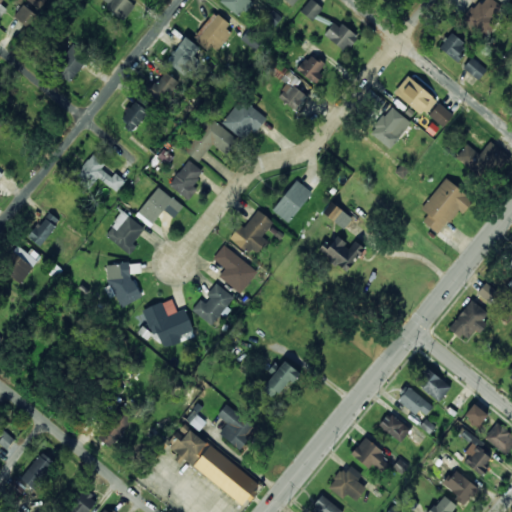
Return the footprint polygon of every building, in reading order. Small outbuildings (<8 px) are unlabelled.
[(28,0),(41,8),(45,0),(28,0)] [(136,4),(129,0),(102,0),(101,3),(125,20),(136,4)] [(219,0),(239,17),(253,2),(250,0),(219,0)] [(310,0),(301,10),(312,20),(323,8),(313,0),(310,0)] [(484,34),(504,7),(493,0),(479,0),(465,20),(484,34)] [(14,16),(27,27),(37,15),(24,4),(14,16)] [(265,20),(274,27),(282,17),(273,10),(265,20)] [(234,31),(215,13),(194,36),(214,54),(234,31)] [(356,37),(335,20),(324,34),(345,51),(356,37)] [(439,50),(457,61),(467,44),(450,33),(439,50)] [(200,48),(186,37),(166,61),(185,76),(198,59),(194,56),(200,48)] [(71,82),(90,55),(73,44),(55,70),(71,82)] [(297,70),(315,85),(323,75),(319,72),(325,65),(310,53),(297,70)] [(478,80),(487,70),(472,57),(463,67),(478,80)] [(297,111),(307,96),(304,95),(311,85),(275,62),(269,73),(286,84),(277,98),(297,111)] [(148,92),(162,102),(178,82),(165,71),(148,92)] [(425,116),(437,99),(406,76),(394,93),(425,116)] [(266,118),(241,99),(222,123),(246,142),(266,118)] [(120,121),(134,131),(148,111),(135,101),(120,121)] [(453,115),(439,103),(429,115),(443,127),(453,115)] [(370,133),(389,149),(411,122),(391,106),(370,133)] [(238,141),(211,118),(184,150),(198,162),(213,144),(225,155),(238,141)] [(466,145),(456,158),(487,183),(507,157),(489,143),(479,155),(466,145)] [(75,177),(89,189),(98,178),(116,193),(124,183),(92,156),(75,177)] [(171,188),(189,197),(201,170),(184,161),(171,188)] [(440,237),(469,199),(443,180),(420,211),(427,216),(421,223),(440,237)] [(311,195),(296,181),(271,209),(286,223),(311,195)] [(137,212),(151,224),(163,211),(171,219),(181,208),(159,188),(137,212)] [(52,206),(66,217),(77,203),(63,192),(52,206)] [(261,237),(272,224),(255,210),(230,240),(253,259),(267,243),(261,237)] [(61,223),(47,212),(26,237),(39,247),(61,223)] [(128,254),(145,230),(121,213),(104,237),(128,254)] [(366,254),(358,244),(349,251),(337,236),(321,249),(341,274),(366,254)] [(37,262),(17,246),(0,266),(0,270),(18,285),(37,262)] [(257,273),(223,246),(212,258),(226,270),(220,277),(240,294),(257,273)] [(142,299),(123,261),(104,271),(122,309),(142,299)] [(489,304),(499,293),(487,282),(477,293),(489,304)] [(208,325),(234,302),(219,285),(192,308),(208,325)] [(258,314),(266,318),(270,310),(278,315),(289,295),(274,286),(258,314)] [(143,310),(158,349),(194,335),(184,310),(176,313),(171,300),(143,310)] [(448,329),(464,343),(487,315),(471,301),(448,329)] [(297,375),(286,362),(258,386),(269,399),(297,375)] [(437,403),(450,389),(426,367),(413,381),(437,403)] [(425,417),(432,407),(407,387),(396,401),(416,416),(419,412),(425,417)] [(217,414),(228,424),(220,433),(239,450),(248,440),(244,436),(252,426),(227,403),(217,414)] [(464,415),(476,428),(486,418),(474,406),(464,415)] [(131,421),(118,410),(95,438),(108,449),(131,421)] [(199,431),(206,422),(193,411),(186,420),(199,431)] [(410,429),(386,414),(378,427),(401,443),(410,429)] [(484,439),(507,455),(511,447),(511,433),(496,422),(484,439)] [(15,439),(5,431),(0,436),(0,443),(6,449),(15,439)] [(242,504),(258,484),(186,431),(182,436),(176,432),(165,447),(242,504)] [(372,465),(379,473),(389,463),(366,438),(349,454),(366,471),(372,465)] [(492,462),(473,443),(459,458),(478,477),(492,462)] [(53,463),(38,452),(17,483),(13,480),(6,491),(17,498),(24,486),(34,492),(53,463)] [(347,495),(353,502),(365,490),(344,469),(327,486),(342,500),(347,495)] [(464,504),(477,491),(456,471),(442,485),(464,504)] [(88,511),(96,503),(82,490),(66,507),(71,511),(88,511)] [(343,511),(344,511),(321,495),(311,509),(315,511),(343,511)]
